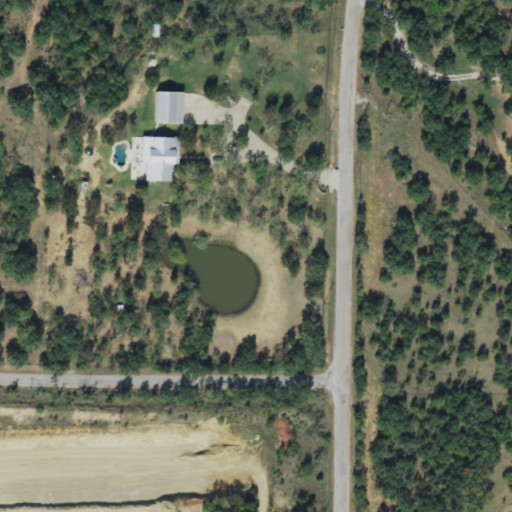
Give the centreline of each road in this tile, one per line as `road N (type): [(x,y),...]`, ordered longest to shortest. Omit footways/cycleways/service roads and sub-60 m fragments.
road 1 (tertiary): [(342,511),(346,129),(356,0)]
road 2 (residential): [(0,372),(343,376)]
